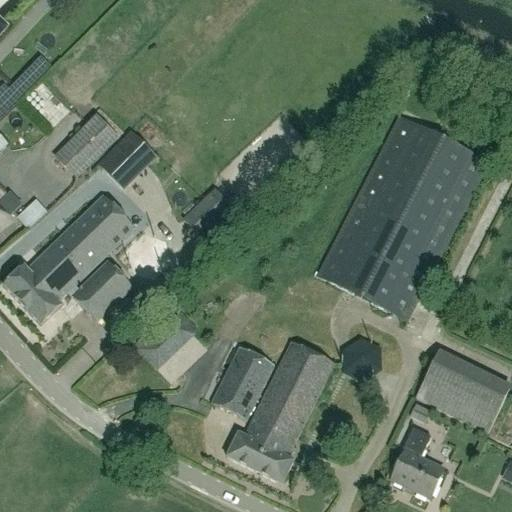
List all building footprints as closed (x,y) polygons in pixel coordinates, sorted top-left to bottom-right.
[(0,117),(48,69),(39,60),(7,92),(3,87),(0,89),(0,117)] [(117,140),(94,117),(52,160),(74,182),(117,140)] [(317,278),(405,323),(486,165),(398,120),(317,278)] [(130,134),(90,173),(115,198),(155,159),(130,134)] [(13,212),(2,200),(6,197),(0,190),(0,229),(10,221),(7,217),(13,212)] [(213,193),(182,222),(200,241),(231,212),(213,193)] [(49,250),(80,282),(133,231),(102,198),(49,250)] [(26,272),(22,269),(2,288),(39,327),(60,307),(57,304),(67,295),(95,325),(131,290),(106,264),(77,292),(74,288),(80,282),(49,250),(26,272)] [(225,459),(280,487),(292,463),(286,460),(333,366),(290,345),(243,439),(237,435),(225,459)] [(238,350),(210,406),(244,423),(272,367),(238,350)] [(436,357),(414,400),(486,436),(507,393),(436,357)] [(409,419),(424,427),(430,414),(415,407),(409,419)] [(400,454),(403,455),(390,483),(428,501),(442,472),(419,461),(429,439),(411,431),(400,454)]
